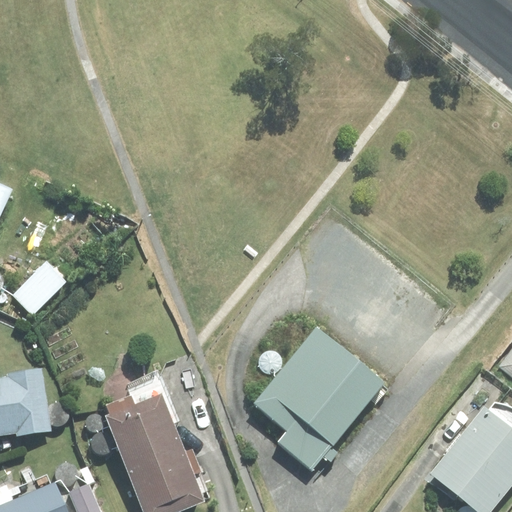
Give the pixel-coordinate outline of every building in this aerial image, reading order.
[(0,226),(11,206),(0,200),(0,226)] [(42,274),(12,304),(31,323),(61,293),(42,274)] [(281,430),(271,442),(305,470),(323,447),(326,450),(375,390),(308,335),(250,405),(281,430)] [(256,366),(258,370),(261,372),(265,373),(269,373),(273,372),(276,370),(278,366),(278,362),(278,359),(276,355),(273,353),(270,351),(266,351),(263,351),(260,353),(257,356),(256,359),(255,363),(256,366)] [(511,354),(499,371),(511,381),(511,354)] [(0,445),(12,443),(14,448),(46,443),(37,382),(5,386),(5,391),(0,391),(0,445)] [(125,412),(99,424),(104,433),(100,435),(132,511),(198,511),(188,489),(197,485),(187,463),(180,466),(156,412),(130,423),(125,412)] [(511,453),(479,425),(426,487),(455,511),(496,511),(511,493),(511,453)] [(67,505),(70,511),(94,511),(85,494),(67,505)] [(57,511),(51,497),(14,511),(57,511)]
